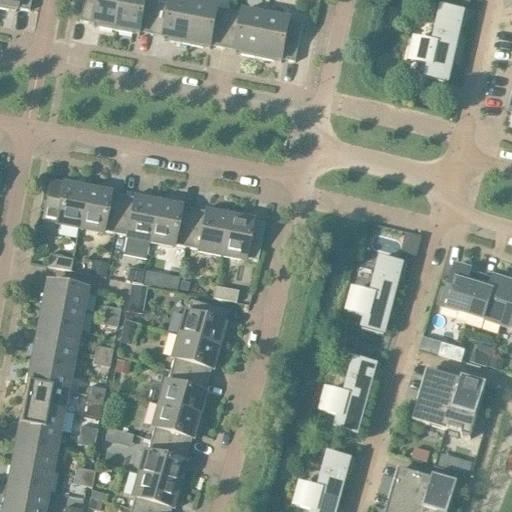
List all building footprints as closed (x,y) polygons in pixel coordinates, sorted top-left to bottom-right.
[(0,0),(0,10),(14,13),(15,11),(28,13),(30,0),(0,0)] [(115,33),(121,0),(83,0),(79,23),(92,25),(92,28),(115,33)] [(151,37),(158,0),(121,0),(115,33),(139,37),(139,34),(151,37)] [(186,46),(194,3),(178,0),(170,0),(170,1),(166,0),(158,0),(151,37),(163,39),(162,42),(186,46)] [(222,50),(229,12),(217,10),(218,8),(194,3),(186,46),(210,51),(210,48),(222,50)] [(463,30),(467,14),(441,8),(437,24),(433,45),(415,41),(410,64),(428,68),(425,80),(446,85),(450,69),(449,69),(450,65),(454,64),(456,61),(455,57),(452,55),(458,29),(462,29),(462,30),(463,30)] [(257,60),(265,17),(242,12),(242,14),(229,12),(222,50),(234,53),(234,55),(257,60)] [(265,17),(257,60),(281,65),(281,62),(294,64),(301,26),(289,23),(289,21),(265,17)] [(77,231),(86,188),(62,183),(61,186),(49,184),(41,222),(54,224),(54,227),(77,231)] [(113,236),(120,198),(108,195),(109,192),(86,188),(77,231),(101,236),(101,233),(113,236)] [(148,245),(156,201),(133,197),(132,200),(120,198),(113,236),(125,238),(124,240),(148,245)] [(184,249),(191,211),(179,209),(180,206),(156,201),(148,245),(171,249),(172,247),(184,249)] [(219,258),(227,215),(204,211),(203,214),(191,211),(184,249),(196,252),(196,254),(219,258)] [(227,215),(219,258),(243,263),(243,261),(256,263),(263,225),(250,223),(251,220),(227,215)] [(400,251),(397,263),(409,266),(414,248),(404,246),(402,251),(400,251)] [(69,273),(72,261),(48,257),(46,269),(69,273)] [(402,282),(406,266),(380,259),(376,275),(371,296),(354,291),(348,314),(365,318),(361,331),(382,336),(387,320),(386,320),(387,316),(391,316),(393,313),(393,309),(390,307),(397,281),(402,282)] [(91,262),(89,275),(103,278),(106,264),(91,262)] [(127,270),(124,283),(140,286),(142,273),(143,273),(127,270)] [(468,317),(481,276),(458,270),(454,284),(448,282),(440,309),(468,317)] [(142,273),(140,286),(152,289),(155,276),(142,273)] [(500,328),(509,301),(504,299),(508,285),(481,276),(468,317),(500,328)] [(80,313),(84,292),(45,285),(42,305),(80,313)] [(141,304),(144,290),(130,288),(127,302),(141,304)] [(235,305),(237,293),(213,289),(211,301),(235,305)] [(511,331),(511,301),(509,301),(500,328),(511,331)] [(176,337),(219,349),(225,326),(223,326),(226,313),(189,302),(185,315),(183,314),(176,337)] [(76,333),(80,313),(42,305),(38,325),(76,333)] [(101,317),(117,320),(119,312),(102,309),(101,317)] [(115,330),(117,320),(101,317),(99,327),(115,330)] [(122,324),(121,334),(126,335),(132,331),(133,326),(122,324)] [(72,353),(76,333),(38,325),(34,345),(72,353)] [(212,373),(219,349),(176,337),(170,360),(172,361),(169,373),(207,383),(210,372),(212,373)] [(69,373),(72,353),(34,345),(30,365),(69,373)] [(464,351),(458,350),(441,345),(437,357),(461,363),(464,351)] [(93,357),(110,360),(111,352),(95,349),(93,357)] [(339,351),(337,360),(347,362),(350,354),(339,351)] [(473,352),(469,364),(485,369),(489,357),(473,352)] [(108,370),(110,360),(93,357),(91,367),(108,370)] [(491,359),(488,369),(498,372),(502,362),(491,359)] [(376,383),(380,367),(354,360),(350,376),(344,396),(327,391),(321,414),(338,419),(334,431),(355,437),(360,421),(359,421),(360,417),(364,416),(366,413),(366,410),(363,407),(370,381),(376,383)] [(116,362),(114,374),(127,376),(128,364),(116,362)] [(65,393),(69,373),(30,365),(26,386),(65,393)] [(458,393),(446,432),(447,432),(448,427),(461,431),(459,436),(461,437),(462,437),(468,439),(468,440),(469,441),(485,386),(461,379),(460,382),(426,372),(423,383),(458,393)] [(204,395),(207,383),(169,373),(165,384),(163,384),(157,407),(199,419),(206,396),(204,395)] [(412,422),(446,432),(458,393),(423,383),(418,403),(412,422)] [(61,413),(65,393),(26,386),(22,406),(61,413)] [(85,397),(102,400),(103,392),(87,389),(85,397)] [(100,410),(102,400),(85,397),(83,407),(100,410)] [(57,433),(61,413),(22,406),(18,426),(57,433)] [(193,442),(199,419),(157,407),(150,430),(152,430),(149,442),(187,453),(190,441),(193,442)] [(53,453),(57,433),(18,426),(15,446),(53,453)] [(78,437),(94,440),(96,432),(79,429),(78,437)] [(106,430),(103,440),(114,443),(116,433),(106,430)] [(92,450),(94,440),(78,437),(76,447),(92,450)] [(184,465),(187,453),(149,442),(145,454),(143,454),(137,476),(179,488),(186,466),(184,465)] [(49,473),(53,453),(15,446),(11,466),(49,473)] [(350,477),(354,461),(328,454),(324,470),(318,490),(301,486),(295,508),(300,510),(307,511),(334,511),(335,511),(336,511),(338,511),(340,509),(341,508),(341,506),(340,504),(339,502),(337,502),(344,476),(350,477)] [(45,493),(49,473),(11,466),(7,486),(45,493)] [(94,472),(91,472),(77,469),(75,478),(92,482),(94,472)] [(429,492),(422,511),(448,511),(457,485),(432,478),(431,481),(398,471),(394,482),(429,492)] [(173,511),(179,488),(137,476),(130,500),(132,500),(129,511),(131,511),(170,511),(173,511)] [(90,490),(92,482),(75,478),(74,487),(90,490)] [(385,511),(422,511),(429,492),(394,482),(389,502),(385,511)] [(33,511),(41,511),(45,493),(7,486),(3,506),(33,511)] [(91,493),(89,500),(102,504),(104,497),(91,493)] [(89,501),(87,511),(91,511),(98,511),(101,504),(89,501)]
